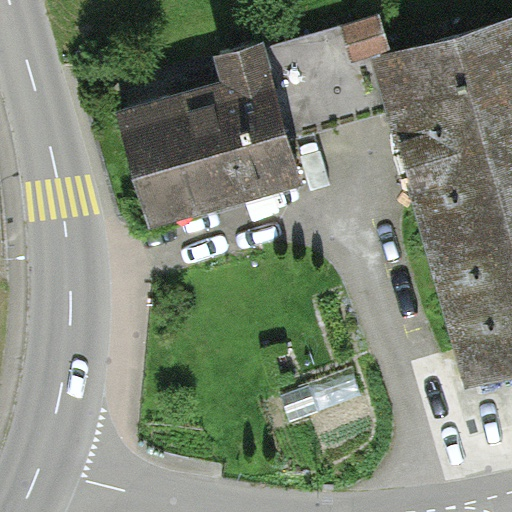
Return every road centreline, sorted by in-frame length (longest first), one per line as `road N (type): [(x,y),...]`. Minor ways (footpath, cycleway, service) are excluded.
road 1 (tertiary): [(10,0),(64,198),(72,267),(62,396),(42,470)]
road 2 (unclassified): [(254,511),(142,496),(42,470)]
